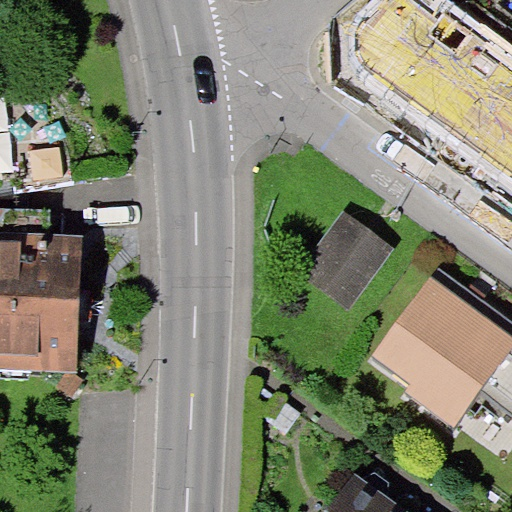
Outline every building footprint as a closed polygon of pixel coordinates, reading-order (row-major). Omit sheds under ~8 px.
[(447,11),(395,79),(470,137),(474,131),(491,144),(511,116),(511,115),(489,98),(511,68),(511,28),(500,20),(484,40),(447,11)] [(0,368),(69,371),(74,242),(43,241),(44,211),(0,209),(0,368)] [(343,308),(387,248),(341,215),(297,275),(343,308)] [(511,341),(429,277),(366,357),(409,391),(419,379),(459,410),(511,342),(511,341)] [(348,476),(322,511),(398,511),(381,499),(385,481),(367,468),(348,476)]
